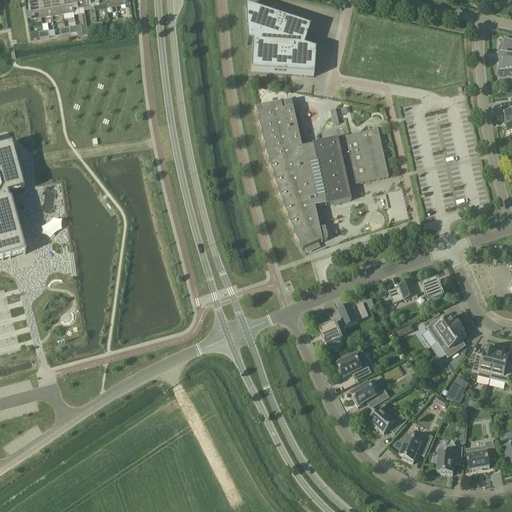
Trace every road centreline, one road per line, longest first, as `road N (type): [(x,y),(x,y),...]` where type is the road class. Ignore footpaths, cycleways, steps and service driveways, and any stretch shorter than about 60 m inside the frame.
road 1 (tertiary): [(157,0),(181,180),(227,337)]
road 2 (tertiary): [(245,330),(195,182),(169,0)]
road 3 (residential): [(511,494),(436,499),(376,470),(351,445),(286,313)]
road 4 (residential): [(441,223),(416,109),(431,101),(334,78),(351,0)]
road 5 (unclassified): [(0,469),(137,378),(227,337)]
road 6 (residential): [(510,227),(483,105),(479,42),(480,20),(511,26)]
road 7 (tertiary): [(347,511),(314,480),(284,432),(245,330)]
road 8 (tertiary): [(227,337),(287,462),(328,511)]
road 9 (residential): [(441,223),(323,263),(329,296)]
road 10 (residential): [(329,296),(448,248)]
